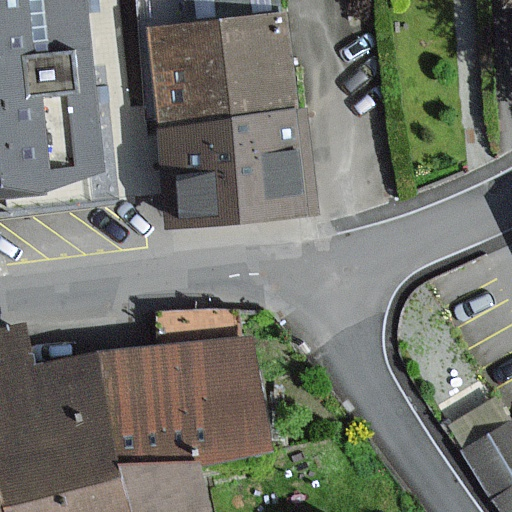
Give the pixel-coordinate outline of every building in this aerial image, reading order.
[(83,0),(0,0),(0,176),(101,165),(91,69),(83,0)] [(147,32),(159,129),(298,105),(293,61),(288,16),(147,32)] [(196,224),(280,215),(310,211),(298,105),(159,129),(170,227),(196,224)] [(0,329),(0,481),(6,507),(122,480),(120,466),(201,453),(265,443),(250,343),(112,355),(102,355),(28,372),(17,326),(0,329)] [(511,511),(511,426),(470,454),(509,511),(511,511)] [(122,480),(6,507),(7,511),(210,511),(201,453),(120,466),(122,480)]
